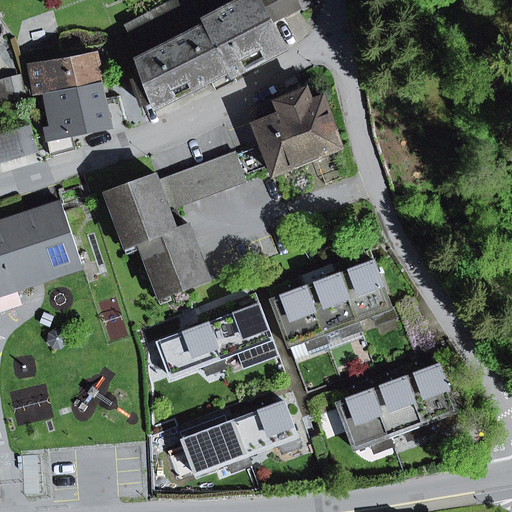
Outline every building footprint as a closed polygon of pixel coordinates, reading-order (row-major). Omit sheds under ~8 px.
[(207,25),(206,22),(194,0),(179,0),(129,27),(145,57),(207,25)] [(194,0),(206,22),(235,7),(231,0),(194,0)] [(285,49),(274,27),(259,0),(258,0),(247,0),(235,7),(206,22),(207,25),(234,76),(285,49)] [(310,0),(259,0),(274,27),(314,6),(310,0)] [(207,25),(145,57),(139,60),(145,78),(136,83),(144,104),(153,100),(157,110),(212,81),(217,91),(237,81),(234,76),(207,25)] [(38,94),(45,93),(48,107),(61,105),(59,94),(102,84),(97,58),(63,64),(62,58),(35,63),(36,69),(34,69),(38,94)] [(6,85),(10,97),(25,93),(21,81),(6,85)] [(73,133),(110,127),(102,84),(59,94),(61,105),(48,107),(50,115),(53,127),(45,128),(52,156),(76,150),(73,133)] [(325,98),(313,102),(309,89),(277,102),(281,115),(256,125),(263,143),(272,170),(273,172),(274,176),(344,149),(325,98)] [(42,116),(44,129),(45,128),(53,127),(50,115),(42,116)] [(38,152),(31,126),(17,130),(25,156),(38,152)] [(5,134),(12,160),(25,156),(17,130),(5,134)] [(0,163),(12,160),(5,134),(0,135),(0,163)] [(236,153),(246,180),(272,170),(263,143),(236,153)] [(246,180),(236,153),(166,179),(176,206),(246,180)] [(170,211),(273,172),(272,170),(246,180),(176,206),(166,179),(159,182),(170,211)] [(144,243),(165,298),(211,281),(190,226),(173,232),(169,223),(174,221),(170,211),(159,182),(156,175),(111,192),(132,247),(144,243)] [(0,285),(80,259),(62,202),(0,223),(0,285)] [(0,285),(0,296),(84,269),(80,259),(0,285)] [(372,316),(393,309),(375,262),(340,275),(358,322),(372,316)] [(307,288),(324,335),(338,330),(358,322),(340,275),(307,288)] [(272,301),(290,348),(324,335),(307,288),(272,301)] [(210,324),(223,359),(253,348),(274,340),(260,305),(210,324)] [(397,319),(393,309),(372,316),(376,327),(397,319)] [(362,332),(358,322),(338,330),(342,340),(362,332)] [(159,343),(172,378),(203,367),(223,359),(210,324),(159,343)] [(330,349),(324,335),(290,348),(295,362),(330,349)] [(277,351),(274,340),(253,348),(257,358),(277,351)] [(207,378),(227,370),(223,359),(203,367),(207,378)] [(438,420),(458,412),(441,365),(406,378),(424,425),(438,420)] [(372,391),(390,438),(403,433),(424,425),(406,378),(372,391)] [(337,404),(355,451),(370,445),(390,438),(372,391),(337,404)] [(299,438),(285,403),(234,422),(248,457),(278,445),(299,438)] [(462,423),(458,412),(438,420),(442,430),(462,423)] [(184,441),(197,476),(228,464),(248,457),(234,422),(184,441)] [(428,436),(424,425),(403,433),(407,444),(428,436)] [(302,448),(299,438),(278,445),(282,456),(302,448)] [(394,449),(390,438),(370,445),(374,456),(394,449)] [(252,468),(248,457),(228,464),(232,475),(252,468)]
